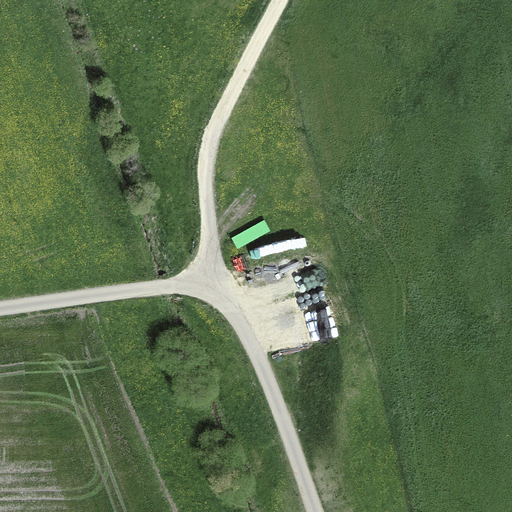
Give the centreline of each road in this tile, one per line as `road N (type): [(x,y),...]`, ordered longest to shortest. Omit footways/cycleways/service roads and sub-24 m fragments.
road 1 (track): [(216,296),(211,146),(285,0)]
road 2 (track): [(318,511),(262,359),(216,296)]
road 3 (track): [(216,296),(131,291),(0,309)]
